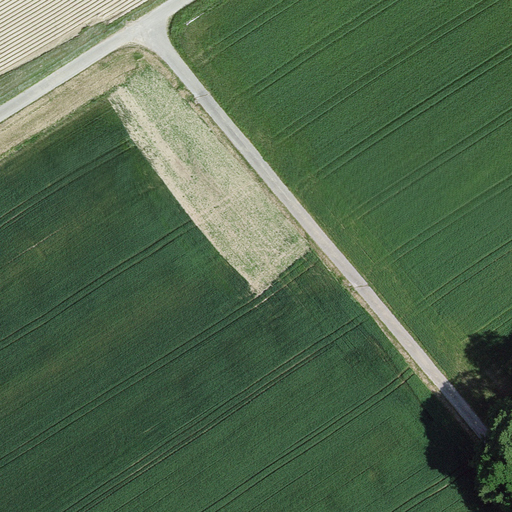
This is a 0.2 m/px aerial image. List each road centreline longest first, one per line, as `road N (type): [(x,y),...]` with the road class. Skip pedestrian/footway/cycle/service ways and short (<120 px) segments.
road 1 (track): [(511,465),(148,25)]
road 2 (track): [(188,0),(0,118)]
